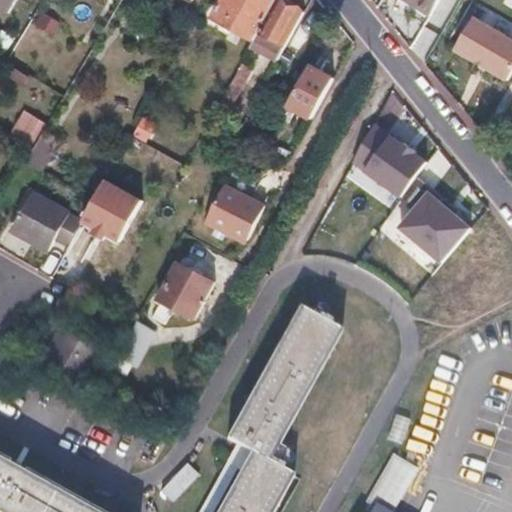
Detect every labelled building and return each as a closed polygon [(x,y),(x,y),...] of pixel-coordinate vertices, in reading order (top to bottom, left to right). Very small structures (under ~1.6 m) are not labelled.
[(0,0),(0,7),(7,12),(14,0),(0,0)] [(277,0),(224,0),(214,19),(254,42),(277,0)] [(305,14),(280,0),(277,0),(254,42),(250,49),(277,64),(288,45),(301,21),(305,14)] [(434,0),(412,0),(415,1),(410,10),(424,18),(434,0)] [(511,78),(511,38),(476,18),(457,51),(477,63),(488,69),(510,82),(511,78)] [(316,28),(301,21),(288,45),(302,53),(316,28)] [(477,63),(473,69),(485,75),(488,69),(477,63)] [(252,71),(241,65),(214,114),(225,120),(252,71)] [(336,81),(312,68),(290,107),(314,121),(336,81)] [(22,110),(14,133),(33,140),(41,117),(22,110)] [(151,134),(136,126),(128,142),(142,150),(151,134)] [(422,160),(385,131),(357,165),(394,195),(422,160)] [(244,191),(230,184),(209,222),(223,230),(244,191)] [(82,223),(81,225),(118,246),(140,207),(103,186),(82,223)] [(466,226),(428,190),(397,223),(436,259),(466,226)] [(268,204),(244,191),(223,230),(246,243),(268,204)] [(82,223),(31,195),(11,232),(48,252),(53,244),(67,251),(68,248),(81,225),(82,223)] [(271,206),(268,204),(246,243),(249,244),(271,206)] [(214,285),(178,265),(159,299),(195,319),(214,285)] [(0,511),(266,511),(288,474),(276,467),(278,464),(270,459),(268,463),(262,459),(271,442),(333,329),(323,323),(325,320),(318,316),(316,319),(295,308),(224,438),(246,451),(211,511),(93,511),(0,459),(0,511)] [(106,314),(99,327),(125,342),(132,329),(106,314)] [(132,329),(125,342),(111,367),(126,376),(150,332),(135,324),(132,329)] [(96,355),(59,333),(37,368),(73,391),(96,355)] [(13,372),(0,364),(0,389),(2,391),(13,372)] [(421,463),(398,449),(371,497),(393,510),(421,463)]
